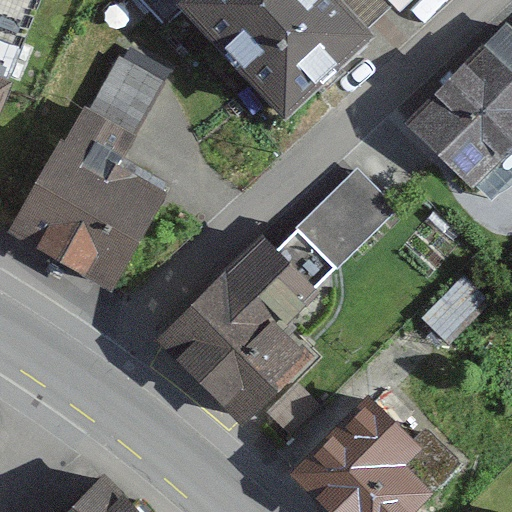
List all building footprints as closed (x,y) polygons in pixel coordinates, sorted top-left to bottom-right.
[(313,0),(142,0),(262,120),(348,35),(313,0)] [(378,0),(395,18),(414,0),(378,0)] [(511,21),(507,16),(396,125),(458,188),(511,134),(511,21)] [(73,108),(0,233),(0,234),(103,294),(161,194),(112,165),(127,139),(73,108)] [(258,236),(140,349),(227,439),(304,366),(272,332),(313,293),(258,236)] [(363,398),(288,478),(324,511),(405,511),(443,472),(363,398)] [(122,511),(86,476),(50,511),(122,511)]
